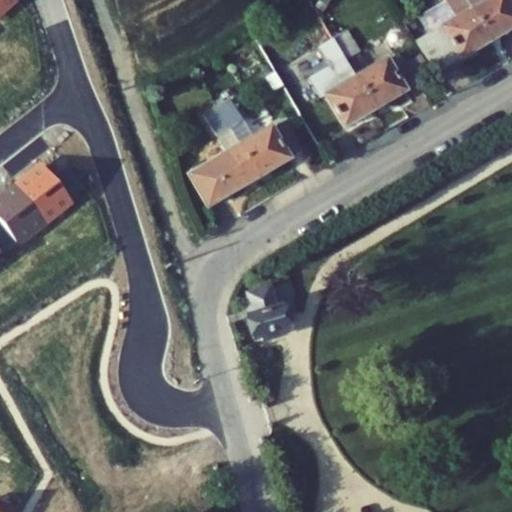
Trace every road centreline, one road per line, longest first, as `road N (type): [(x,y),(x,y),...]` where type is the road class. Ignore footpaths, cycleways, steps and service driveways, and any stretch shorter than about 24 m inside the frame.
road 1 (residential): [(228,408),(203,302),(222,263),(511,92)]
road 2 (residential): [(228,408),(171,410),(141,387),(143,281),(82,98)]
